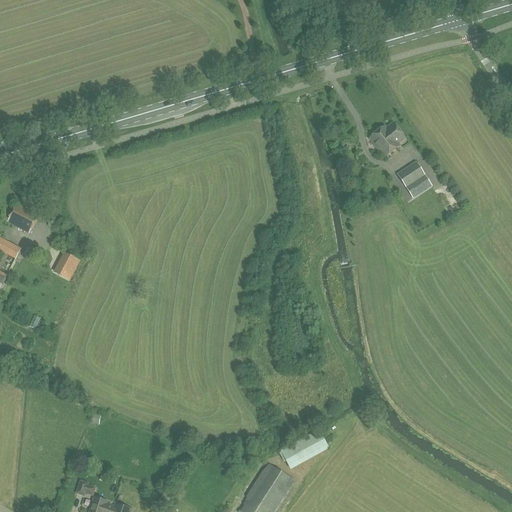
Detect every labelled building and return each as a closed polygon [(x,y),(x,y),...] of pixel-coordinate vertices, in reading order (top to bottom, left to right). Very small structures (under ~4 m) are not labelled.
[(384,128),(381,130),(370,139),(385,157),(396,149),(400,146),(398,144),(405,138),(393,124),(386,130),(384,128)] [(398,175),(406,188),(413,198),(431,186),(415,163),(398,175)] [(17,204),(8,222),(29,233),(39,216),(17,204)] [(0,236),(0,250),(17,260),(23,249),(0,236)] [(79,261),(65,254),(55,274),(69,281),(79,261)] [(39,320),(48,306),(27,293),(18,308),(39,320)] [(291,470),(330,449),(319,430),(281,451),(281,453),(279,454),(286,465),(288,464),(291,470)] [(276,511),(296,482),(269,464),(263,471),(246,498),(247,498),(243,505),(244,505),(241,510),(240,509),(238,511),(276,511)] [(85,493),(93,495),(95,489),(87,486),(88,484),(81,482),(77,494),(84,496),(85,493)] [(114,511),(115,508),(106,505),(107,502),(95,498),(90,511),(114,511)] [(211,506),(221,511),(223,511),(226,507),(215,500),(211,506)]
